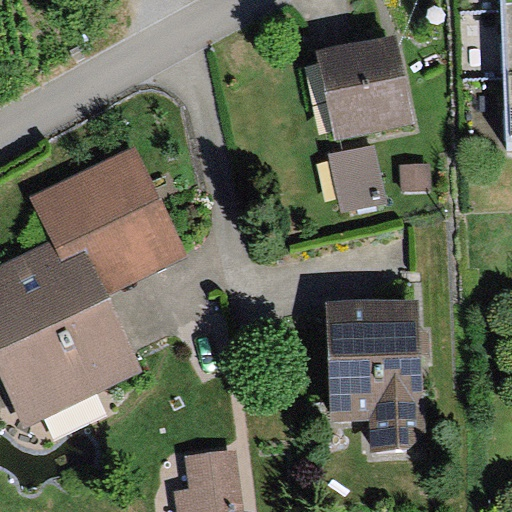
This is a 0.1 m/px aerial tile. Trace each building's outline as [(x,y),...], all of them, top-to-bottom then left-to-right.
[(511,0),(500,0),(507,153),(511,153),(511,0)] [(399,43),(318,61),(337,149),(418,131),(399,43)] [(374,149),(329,159),(342,217),(388,206),(374,149)] [(0,375),(26,429),(140,375),(105,302),(188,263),(135,153),(31,203),(52,246),(0,270),(0,375)] [(431,168),(401,169),(401,195),(431,194),(431,168)] [(422,307),(327,310),(331,430),(369,428),(370,460),(412,458),(427,439),(422,307)] [(178,511),(243,511),(237,454),(185,460),(189,494),(176,495),(178,511)]
